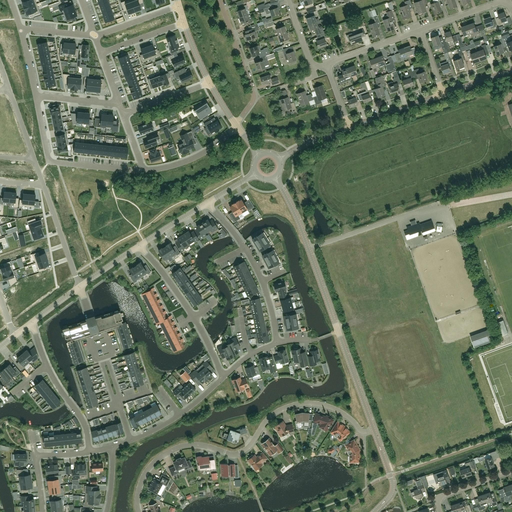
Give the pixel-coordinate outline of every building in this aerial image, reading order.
[(24,9),(37,4),(35,0),(27,0),(26,1),(22,2),(23,5),(24,9)] [(125,1),(121,3),(124,10),(127,9),(129,14),(130,14),(134,13),(134,12),(135,12),(131,0),(125,2),(125,1)] [(131,0),(135,12),(136,11),(136,12),(140,11),(140,10),(141,9),(139,4),(143,3),(142,0),(131,0)] [(403,19),(404,19),(411,17),(409,9),(413,8),(410,0),(405,2),(406,6),(400,8),(403,14),(401,15),(403,19)] [(422,0),(414,3),(418,14),(426,11),(424,5),(427,3),(426,0),(422,0)] [(446,0),(450,9),(457,7),(454,0),(446,0)] [(60,5),(58,6),(60,11),(62,10),(64,14),(75,10),(73,4),(69,6),(68,2),(60,5)] [(438,2),(431,5),(435,15),(442,12),(438,2)] [(37,4),(24,9),(25,12),(26,15),(28,14),(32,13),(33,17),(41,14),(37,4)] [(249,14),(248,11),(246,5),(244,6),(245,9),(236,11),(239,18),(249,14)] [(273,6),(266,8),(264,9),(266,14),(270,13),(271,17),(280,14),(277,7),(274,9),(273,6)] [(75,10),(64,14),(67,23),(72,21),(71,18),(77,16),(77,15),(77,14),(76,11),(75,11),(75,10)] [(376,22),(369,25),(373,37),(380,34),(378,29),(377,26),(381,25),(377,15),(376,15),(374,10),(371,11),(373,16),(376,22)] [(386,19),(383,20),(387,32),(394,29),(393,24),(392,22),(395,21),(391,11),(387,12),(388,15),(385,16),(386,19)] [(504,24),(504,22),(507,21),(504,12),(498,14),(499,18),(496,19),(499,26),(502,25),(504,24)] [(251,17),(249,14),(239,18),(241,24),(249,21),(249,23),(252,22),(251,17)] [(318,18),(316,19),(314,15),(306,18),(308,25),(319,21),(318,18)] [(492,29),(494,28),(497,27),(495,19),(492,20),(491,17),(484,19),(487,28),(491,27),(492,29)] [(284,26),(276,29),(275,25),(274,25),(273,21),(264,25),(263,25),(264,28),(266,28),(272,25),(274,30),(275,33),(277,33),(278,36),(286,33),(284,26)] [(320,23),(319,21),(308,25),(310,31),(311,31),(312,34),(316,33),(317,38),(321,36),(325,35),(324,32),(322,26),(319,28),(317,24),(320,23)] [(263,22),(257,24),(249,27),(250,30),(248,30),(248,31),(258,27),(263,25),(264,25),(263,22)] [(478,28),(476,29),(474,23),(461,28),(465,36),(471,34),(472,36),(480,33),(478,28)] [(259,30),(258,27),(248,31),(249,33),(245,35),(247,40),(256,37),(254,32),(259,30)] [(348,37),(351,45),(362,40),(361,37),(366,36),(363,29),(359,31),(359,33),(348,37)] [(456,35),(452,37),(450,31),(445,33),(447,41),(444,42),(445,46),(447,49),(448,52),(448,53),(451,51),(448,42),(450,41),(452,46),(455,45),(454,42),(458,41),(460,45),(461,48),(458,38),(457,38),(456,35)] [(508,31),(501,34),(503,38),(506,47),(509,46),(510,51),(511,49),(511,41),(507,43),(506,38),(510,36),(508,31)] [(286,33),(278,36),(280,42),(289,39),(286,33)] [(325,35),(321,36),(322,39),(316,41),(318,46),(317,46),(317,47),(318,49),(319,50),(324,48),(324,47),(324,46),(327,45),(324,39),(331,36),(330,33),(325,35)] [(499,40),(500,40),(501,44),(494,47),(497,55),(505,53),(503,48),(506,47),(503,38),(501,34),(497,35),(499,40)] [(445,46),(444,42),(442,37),(439,38),(438,35),(432,38),(434,45),(433,46),(434,46),(435,49),(442,47),(443,50),(447,49),(445,46)] [(175,36),(167,39),(171,50),(169,50),(171,54),(178,51),(177,48),(179,47),(175,36)] [(460,37),(458,38),(461,48),(466,46),(465,43),(463,44),(460,37)] [(63,55),(63,54),(69,54),(70,43),(64,43),(63,48),(60,48),(60,55),(63,55)] [(69,54),(74,55),(74,57),(77,58),(78,51),(75,50),(76,44),(70,43),(69,54)] [(89,45),(82,45),(82,51),(78,51),(77,58),(77,60),(81,60),(81,57),(88,58),(88,53),(89,53),(89,50),(88,50),(89,45)] [(151,45),(147,46),(148,47),(147,47),(151,59),(160,56),(158,51),(155,52),(153,45),(151,46),(151,45)] [(259,45),(257,46),(250,49),(253,56),(259,54),(260,58),(266,56),(270,54),(267,47),(263,49),(263,50),(261,51),(259,45)] [(485,52),(488,51),(486,45),(482,46),(484,50),(478,52),(481,61),(487,59),(485,52)] [(288,48),(283,50),(282,50),(286,60),(288,59),(289,62),(296,60),(294,54),(295,54),(292,46),(288,48)] [(414,48),(411,49),(410,46),(404,48),(408,59),(410,58),(409,56),(413,54),(414,57),(417,55),(414,48)] [(140,57),(142,62),(151,59),(147,47),(145,48),(144,47),(141,48),(143,56),(140,57)] [(398,50),(399,53),(396,54),(398,62),(402,61),(401,58),(404,57),(405,60),(408,59),(404,48),(398,50)] [(481,61),(478,52),(471,54),(470,50),(466,52),(469,58),(472,57),(474,63),(481,61)] [(444,54),(447,62),(440,64),(441,67),(442,66),(444,74),(451,71),(449,64),(448,62),(450,61),(448,52),(444,54)] [(174,67),(185,63),(182,55),(175,58),(174,54),(166,57),(169,64),(172,63),(174,67)] [(266,56),(260,58),(259,58),(260,61),(255,63),(258,71),(265,69),(264,65),(269,63),(266,56)] [(382,56),(376,58),(379,66),(385,64),(382,56)] [(379,66),(376,58),(370,60),(373,69),(372,69),(373,70),(370,71),(372,78),(376,77),(374,72),(377,71),(376,67),(379,66)] [(454,61),(457,69),(465,67),(461,58),(454,61)] [(393,62),(388,64),(385,65),(388,73),(391,71),(395,70),(393,62)] [(354,66),(348,68),(351,76),(357,74),(354,66)] [(405,76),(406,79),(403,81),(405,88),(413,85),(411,78),(414,77),(412,71),(411,69),(411,68),(410,66),(407,68),(407,70),(408,70),(409,75),(405,76)] [(342,70),(343,74),(338,76),(341,83),(352,79),(351,76),(348,68),(342,70)] [(418,69),(412,71),(414,77),(415,80),(418,79),(420,83),(427,80),(424,72),(420,73),(418,69)] [(180,70),(174,73),(177,79),(180,78),(183,83),(193,78),(189,71),(182,74),(180,70)] [(164,84),(163,84),(169,82),(167,78),(170,77),(168,73),(166,74),(165,72),(159,74),(160,75),(164,84)] [(69,75),(63,74),(64,81),(68,81),(68,87),(69,88),(71,88),(71,89),(74,89),(76,76),(69,76),(69,75)] [(160,75),(155,76),(158,86),(163,84),(164,84),(160,75)] [(269,75),(260,78),(263,84),(271,81),(273,85),(279,83),(277,77),(271,80),(269,75)] [(158,86),(155,76),(148,79),(150,86),(152,85),(153,88),(158,86)] [(378,88),(375,89),(372,90),(373,93),(376,91),(378,98),(385,95),(382,87),(386,86),(383,78),(382,76),(375,78),(378,88)] [(84,86),(87,86),(86,91),(87,91),(87,92),(92,92),(92,91),(93,91),(94,78),(84,77),(84,86)] [(395,84),(393,85),(392,82),(387,84),(389,89),(390,89),(391,93),(400,90),(398,85),(401,84),(398,77),(393,79),(395,84)] [(106,84),(104,79),(94,78),(93,91),(95,91),(95,92),(100,93),(100,89),(105,89),(106,84)] [(370,85),(368,81),(360,84),(362,89),(365,88),(367,94),(362,96),(364,103),(371,100),(369,94),(372,93),(373,93),(372,90),(370,85)] [(321,100),(326,98),(322,86),(314,88),(317,97),(314,98),(316,105),(322,103),(321,100)] [(353,99),(348,100),(350,108),(358,105),(355,98),(358,97),(356,90),(353,91),(354,94),(352,95),(353,99)] [(305,92),(297,94),(301,106),(308,103),(308,102),(313,100),(311,94),(306,96),(305,92)] [(288,97),(279,100),(283,111),(291,108),(293,114),(297,112),(294,103),(290,104),(288,97)] [(200,104),(194,108),(199,116),(200,115),(201,118),(207,115),(205,112),(210,109),(205,102),(201,105),(200,104)] [(51,114),(61,112),(60,107),(61,106),(61,105),(57,104),(56,104),(56,107),(50,109),(51,114)] [(71,114),(73,124),(77,124),(77,122),(83,123),(84,113),(78,112),(77,115),(71,114)] [(92,120),(89,120),(90,113),(84,113),(83,123),(86,123),(86,125),(91,126),(92,120)] [(96,120),(96,127),(106,128),(108,115),(107,115),(107,114),(103,114),(103,115),(102,114),(101,121),(96,120)] [(113,120),(114,116),(113,116),(113,115),(108,114),(108,115),(106,128),(112,129),(112,131),(117,131),(118,121),(114,121),(113,120)] [(210,120),(204,124),(208,130),(207,131),(209,134),(212,133),(214,131),(215,132),(219,130),(218,129),(221,127),(217,121),(212,124),(210,120)] [(59,129),(60,132),(65,131),(63,122),(62,123),(54,125),(55,130),(59,129)] [(150,123),(138,127),(141,135),(146,133),(148,132),(153,130),(153,129),(154,128),(152,124),(151,124),(150,123)] [(57,142),(68,139),(66,131),(65,131),(60,132),(61,135),(56,136),(57,142)] [(184,143),(178,145),(181,153),(182,152),(182,154),(189,151),(188,150),(194,147),(191,140),(195,138),(191,131),(186,134),(180,136),(182,139),(184,143)] [(148,140),(143,141),(146,148),(157,144),(156,140),(159,139),(157,133),(148,136),(147,137),(148,140)] [(151,155),(149,155),(151,163),(162,159),(159,152),(157,152),(156,149),(150,151),(151,155)] [(1,198),(0,202),(0,203),(3,204),(3,202),(9,202),(10,193),(10,192),(4,192),(4,198),(1,198)] [(9,202),(14,203),(13,207),(18,207),(19,198),(16,198),(16,193),(10,192),(10,193),(9,202)] [(20,200),(19,206),(20,206),(22,207),(22,206),(28,206),(29,200),(30,194),(23,194),(23,200),(20,200)] [(29,200),(28,206),(40,207),(39,202),(35,201),(35,195),(30,194),(29,200)] [(241,199),(235,203),(242,214),(247,210),(248,211),(254,207),(250,201),(245,205),(241,199)] [(242,214),(235,203),(229,206),(233,212),(228,214),(234,223),(240,219),(238,216),(242,214)] [(35,218),(28,221),(31,230),(29,231),(30,231),(42,227),(41,224),(42,224),(41,220),(36,222),(35,218)] [(203,222),(202,223),(207,231),(210,230),(212,232),(218,229),(214,222),(211,224),(208,219),(207,220),(206,219),(202,222),(203,222)] [(420,224),(419,224),(422,232),(434,228),(432,221),(420,225),(420,224)] [(207,231),(202,223),(201,223),(197,225),(198,226),(197,226),(200,231),(197,233),(201,239),(206,236),(205,233),(207,231)] [(419,224),(419,223),(407,227),(408,230),(409,234),(421,230),(422,232),(419,224)] [(42,227),(30,231),(30,234),(32,233),(34,239),(44,236),(41,227),(42,227)] [(185,231),(182,233),(190,246),(189,244),(194,241),(194,242),(198,239),(193,232),(190,234),(188,231),(186,233),(185,231)] [(252,239),(256,245),(266,238),(261,231),(256,234),(257,236),(252,239)] [(190,246),(182,233),(179,236),(179,237),(177,238),(180,242),(177,244),(176,243),(181,252),(190,246)] [(256,245),(260,251),(265,248),(266,249),(271,246),(266,238),(256,245)] [(164,248),(172,260),(171,258),(176,255),(177,255),(180,253),(175,247),(173,249),(169,243),(166,245),(167,246),(164,248)] [(172,260),(164,248),(162,249),(162,248),(158,250),(165,261),(168,260),(170,262),(172,260)] [(267,253),(262,255),(265,262),(276,256),(272,248),(267,251),(267,253)] [(39,252),(32,254),(36,263),(47,259),(45,253),(40,255),(39,252)] [(265,262),(268,268),(274,265),(275,267),(280,264),(276,256),(265,262)] [(47,259),(36,263),(39,272),(44,270),(43,267),(49,265),(47,259)] [(1,269),(0,269),(0,270),(1,273),(2,272),(3,275),(7,273),(14,271),(10,261),(3,264),(4,267),(0,268),(1,269)] [(138,265),(135,267),(142,277),(147,274),(148,274),(151,272),(147,266),(144,268),(140,262),(137,264),(138,265)] [(236,272),(246,267),(244,262),(233,267),(236,272)] [(142,277),(135,267),(133,268),(132,267),(129,270),(133,275),(130,277),(134,283),(137,281),(137,280),(142,277)] [(246,267),(236,272),(238,277),(248,272),(246,267)] [(172,273),(175,278),(183,272),(183,271),(182,272),(179,268),(172,273)] [(7,273),(3,275),(5,280),(8,279),(11,286),(17,281),(15,276),(14,271),(7,273)] [(175,278),(178,281),(186,275),(183,272),(175,278)] [(248,272),(238,277),(241,282),(250,277),(248,272)] [(44,279),(41,275),(34,280),(35,281),(29,286),(31,288),(33,291),(34,292),(38,288),(39,287),(39,288),(40,287),(42,291),(49,285),(47,282),(48,281),(46,278),(44,279)] [(178,281),(180,285),(189,279),(186,275),(178,281)] [(250,277),(241,282),(243,286),(252,282),(250,277)] [(180,285),(183,289),(192,283),(189,279),(180,285)] [(252,282),(243,286),(245,291),(255,286),(252,282)] [(286,289),(284,282),(274,285),(274,286),(273,287),(274,290),(275,290),(276,292),(278,291),(280,297),(287,295),(285,289),(286,289)] [(183,289),(186,293),(194,287),(192,283),(183,289)] [(29,294),(33,291),(31,288),(30,289),(26,284),(23,286),(29,294)] [(255,286),(245,291),(248,296),(249,297),(257,294),(256,292),(258,291),(255,286)] [(21,307),(28,302),(24,297),(28,294),(23,287),(16,292),(18,295),(14,297),(21,307)] [(186,293),(189,297),(197,291),(194,287),(186,293)] [(151,290),(142,294),(145,300),(155,296),(154,294),(153,291),(155,290),(154,288),(151,289),(151,290)] [(189,297),(192,301),(200,295),(197,291),(189,297)] [(145,300),(148,306),(158,301),(157,300),(155,297),(158,296),(156,293),(154,294),(155,296),(145,300)] [(192,301),(194,305),(202,300),(199,296),(200,295),(192,301)] [(291,297),(281,300),(283,306),(292,303),(291,297)] [(160,306),(158,302),(161,301),(159,299),(157,300),(158,301),(148,306),(151,312),(161,307),(160,306)] [(292,303),(283,306),(284,311),(294,308),(292,303)] [(163,307),(162,305),(160,306),(161,307),(151,312),(154,318),(164,313),(163,312),(161,308),(163,307)] [(290,315),(284,316),(285,323),(297,321),(296,314),(300,313),(299,309),(295,310),(295,312),(290,313),(290,315)] [(94,318),(94,319),(91,320),(95,332),(116,325),(117,327),(123,325),(121,320),(123,320),(120,311),(113,313),(113,314),(102,318),(101,316),(94,318)] [(166,313),(165,311),(163,312),(164,313),(154,318),(157,324),(160,322),(169,318),(168,316),(166,318),(164,314),(166,313)] [(172,318),(171,315),(168,316),(169,318),(160,322),(163,328),(172,323),(172,322),(170,319),(172,318)] [(88,321),(88,320),(80,323),(81,324),(69,328),(69,327),(63,329),(66,338),(68,343),(77,340),(76,338),(95,332),(91,320),(88,321)] [(508,334),(503,320),(497,323),(501,336),(508,334)] [(174,328),(173,324),(175,323),(174,321),(172,322),(172,323),(163,328),(166,334),(175,329),(174,328)] [(285,323),(286,330),(292,329),(293,331),(299,330),(297,321),(285,323)] [(123,325),(117,327),(116,327),(118,333),(127,330),(126,324),(123,325)] [(176,330),(178,329),(177,327),(174,328),(175,329),(166,334),(169,340),(178,335),(177,334),(176,330)] [(127,330),(118,333),(120,338),(129,335),(127,330)] [(493,341),(490,331),(471,338),(474,348),(493,341)] [(179,336),(181,335),(180,333),(177,334),(178,335),(169,340),(171,346),(181,341),(180,339),(179,336)] [(131,340),(129,335),(120,338),(122,343),(131,340)] [(181,342),(184,341),(182,338),(180,339),(181,341),(171,346),(174,352),(184,347),(181,342)] [(227,345),(233,356),(233,355),(234,354),(234,355),(238,353),(238,352),(236,347),(239,345),(235,338),(230,340),(231,343),(227,345)] [(77,340),(68,343),(70,348),(79,345),(78,340),(77,340)] [(132,345),(131,340),(122,343),(123,348),(132,345)] [(79,345),(70,348),(72,353),(81,350),(79,345)] [(233,356),(227,345),(228,346),(224,348),(223,345),(218,348),(221,355),(225,354),(227,359),(228,359),(228,360),(232,358),(231,357),(233,356)] [(23,354),(22,354),(29,363),(32,360),(33,362),(38,358),(35,348),(35,349),(31,353),(30,353),(27,350),(26,351),(26,350),(23,353),(23,354)] [(308,365),(305,355),(302,356),(300,349),(298,349),(298,348),(294,349),(294,350),(292,350),(294,362),(298,361),(298,362),(300,362),(301,367),(308,365)] [(83,355),(81,350),(72,353),(73,358),(83,355)] [(277,356),(274,357),(276,364),(281,362),(281,363),(288,361),(285,350),(278,352),(279,356),(277,356)] [(320,360),(318,350),(310,351),(312,358),(308,359),(310,366),(316,364),(316,361),(320,360)] [(126,361),(135,358),(133,352),(124,355),(126,361)] [(29,363),(22,354),(17,359),(20,361),(19,362),(17,364),(22,370),(25,367),(29,363)] [(83,355),(73,358),(75,364),(84,361),(83,355)] [(276,371),(273,361),(268,362),(267,357),(260,359),(261,366),(262,371),(270,368),(271,373),(276,371)] [(206,361),(198,368),(208,379),(210,377),(210,376),(212,374),(208,370),(212,367),(206,361)] [(4,369),(11,377),(14,375),(16,376),(20,373),(16,368),(14,370),(9,365),(4,369)] [(253,366),(245,368),(248,377),(252,376),(253,380),(261,378),(259,371),(255,372),(253,366)] [(208,379),(198,368),(190,375),(195,381),(198,379),(199,379),(202,383),(205,381),(208,379)] [(11,377),(4,369),(0,372),(0,373),(3,378),(0,380),(5,386),(10,381),(8,380),(11,377)] [(185,371),(180,376),(186,382),(190,377),(185,371)] [(142,378),(133,381),(135,386),(143,384),(142,378)] [(240,378),(232,380),(236,391),(244,389),(244,388),(248,386),(245,379),(241,380),(240,378)] [(42,380),(35,386),(38,390),(45,384),(42,380)] [(181,385),(190,395),(196,390),(190,383),(184,388),(181,385)] [(38,390),(41,393),(48,388),(45,384),(38,390)] [(190,395),(181,385),(173,392),(178,398),(180,395),(184,400),(190,395)] [(44,397),(52,391),(48,388),(41,393),(44,397)] [(47,401),(55,395),(52,391),(44,397),(47,401)] [(50,405),(58,399),(55,395),(47,401),(50,405)] [(53,408),(61,403),(58,399),(50,405),(53,408)] [(152,408),(156,416),(161,413),(157,405),(152,408)] [(156,416),(152,408),(148,410),(152,418),(156,416)] [(152,418),(148,410),(143,412),(148,420),(152,418)] [(148,420),(143,412),(139,414),(143,422),(148,420)] [(303,426),(309,426),(310,420),(308,420),(309,414),(302,413),(295,415),(297,421),(296,421),(297,427),(303,426)] [(139,414),(135,416),(139,425),(143,422),(139,414)] [(321,425),(327,429),(333,420),(327,416),(326,417),(316,414),(314,421),(322,424),(321,425)] [(139,425),(135,416),(130,419),(134,427),(139,425)] [(290,435),(288,432),(293,431),(292,424),(286,426),(283,421),(274,426),(281,437),(281,436),(283,440),(290,435)] [(337,422),(331,432),(335,435),(335,436),(336,437),(337,437),(338,437),(340,440),(349,432),(346,429),(345,430),(343,427),(341,426),(341,425),(337,422)] [(120,423),(115,424),(118,433),(123,431),(120,423)] [(241,435),(247,433),(245,427),(235,430),(235,431),(235,432),(230,430),(229,435),(224,433),(223,437),(227,439),(227,440),(233,442),(234,442),(236,443),(238,440),(240,434),(241,435)] [(99,439),(97,430),(91,432),(94,441),(99,439)] [(274,446),(269,439),(262,444),(268,451),(267,452),(269,454),(270,454),(270,455),(277,450),(279,452),(283,449),(278,444),(274,446)] [(359,462),(359,450),(354,440),(345,445),(348,450),(347,451),(348,455),(350,455),(350,462),(359,462)] [(490,453),(492,458),(485,460),(488,468),(489,468),(489,469),(492,468),(491,467),(495,466),(493,462),(495,461),(496,459),(495,458),(500,457),(498,451),(490,453)] [(267,458),(262,452),(258,456),(259,457),(257,458),(255,455),(253,456),(252,455),(249,458),(249,459),(247,460),(251,465),(251,466),(254,469),(255,470),(263,465),(261,463),(263,462),(267,458)] [(27,461),(27,454),(16,454),(16,461),(15,461),(15,465),(24,465),(24,461),(27,461)] [(201,457),(201,456),(197,457),(198,464),(199,468),(206,467),(207,469),(215,468),(214,459),(209,460),(208,456),(201,457)] [(174,462),(175,467),(170,469),(172,475),(178,473),(177,470),(185,466),(186,469),(191,467),(189,461),(186,462),(184,458),(181,459),(180,458),(177,460),(177,461),(174,462)] [(473,461),(473,460),(470,462),(471,462),(465,464),(467,469),(461,471),(463,477),(472,474),(470,469),(473,468),(473,469),(476,467),(474,461),(473,461)] [(103,470),(103,463),(92,464),(92,468),(90,468),(91,472),(93,472),(93,471),(103,470)] [(48,466),(46,466),(47,473),(51,473),(55,473),(55,472),(59,472),(58,464),(49,465),(48,465),(48,466)] [(86,474),(86,464),(76,465),(76,470),(73,470),(73,478),(80,478),(79,475),(86,474)] [(228,464),(221,464),(221,476),(228,475),(228,474),(230,474),(230,476),(235,475),(235,478),(238,477),(238,467),(234,468),(234,464),(230,464),(230,465),(228,465),(228,464)] [(20,482),(32,481),(31,474),(25,475),(24,470),(17,470),(18,477),(19,477),(20,482)] [(438,477),(436,478),(435,479),(436,481),(437,482),(439,481),(441,485),(447,483),(446,480),(450,479),(447,471),(442,472),(443,475),(438,477)] [(49,487),(60,485),(60,482),(62,482),(61,475),(54,476),(55,480),(48,481),(47,481),(47,484),(48,484),(49,487)] [(159,480),(154,478),(148,489),(157,494),(162,484),(166,486),(170,479),(162,475),(159,480)] [(423,485),(422,485),(421,480),(416,482),(417,487),(418,490),(415,491),(411,492),(413,497),(416,496),(417,498),(423,496),(422,492),(425,491),(423,485)] [(32,483),(32,481),(20,482),(22,493),(28,492),(28,488),(34,487),(33,483),(32,483)] [(60,485),(49,487),(49,490),(48,490),(48,493),(49,493),(50,493),(57,492),(57,496),(64,495),(63,488),(61,488),(60,485)] [(85,496),(100,497),(100,493),(99,493),(99,491),(92,490),(92,486),(85,486),(84,492),(85,493),(85,496)] [(484,494),(487,503),(491,501),(493,506),(498,504),(496,497),(493,499),(490,492),(484,494)] [(487,503),(484,494),(478,496),(481,503),(478,504),(478,505),(480,509),(480,510),(485,508),(484,504),(487,503)] [(29,495),(21,496),(22,503),(23,503),(23,506),(34,506),(34,499),(30,499),(29,499),(29,495)] [(52,507),(64,506),(63,499),(64,499),(63,496),(56,497),(56,500),(51,501),(51,502),(50,502),(50,506),(51,506),(52,507)] [(100,497),(85,496),(85,502),(84,502),(83,507),(91,507),(91,503),(99,504),(99,501),(100,501),(100,497)] [(464,511),(471,511),(469,505),(465,506),(464,501),(457,504),(460,511),(463,510),(464,511)] [(152,511),(151,511),(160,511),(160,509),(158,510),(156,503),(150,506),(151,510),(152,510),(152,511)]
